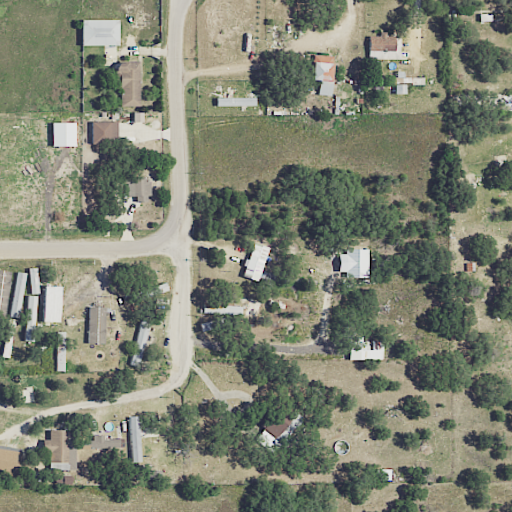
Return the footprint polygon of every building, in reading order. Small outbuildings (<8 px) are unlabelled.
[(81,46),(119,45),(119,19),(81,19),(81,46)] [(369,36),(369,59),(400,59),(400,35),(379,35),(379,36),(369,36)] [(319,81),(318,95),(331,95),(332,57),(313,57),(312,81),(319,81)] [(139,62),(116,62),(117,85),(121,85),(121,106),(140,106),(139,62)] [(117,121),(91,122),(92,142),(118,142),(117,121)] [(75,146),(75,122),(51,122),(51,146),(75,146)] [(127,196),(135,196),(135,199),(150,198),(150,176),(127,177),(127,196)] [(268,247),(253,243),(243,277),(265,283),(268,272),(262,270),(268,247)] [(367,250),(346,249),(346,276),(367,277),(367,250)] [(20,317),(24,273),(15,272),(10,317),(20,317)] [(25,341),(34,342),(35,296),(26,295),(25,341)] [(242,306),(203,305),(203,314),(241,315),(242,306)] [(87,344),(105,344),(106,308),(87,307),(87,344)] [(55,371),(64,371),(65,332),(56,331),(55,371)] [(382,360),(382,341),(348,341),(349,360),(382,360)] [(293,420),(277,410),(257,442),(274,452),(293,420)] [(131,463),(141,463),(139,417),(129,417),(131,463)] [(74,470),(74,431),(49,431),(49,470),(74,470)] [(123,440),(103,438),(103,435),(93,434),(92,441),(82,440),(81,452),(121,456),(123,440)] [(20,447),(0,446),(0,470),(20,471),(20,447)]
